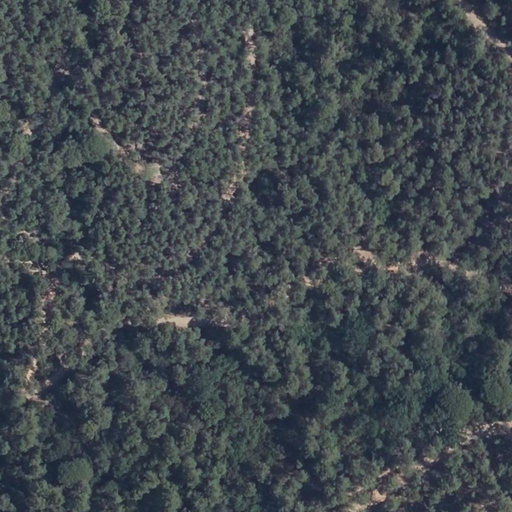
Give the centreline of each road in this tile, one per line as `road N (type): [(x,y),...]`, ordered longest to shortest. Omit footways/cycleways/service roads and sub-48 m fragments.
road 1 (track): [(262,0),(257,119),(212,233),(156,279),(74,262),(60,277),(32,357),(36,372),(57,373),(111,331),(153,312),(226,318),(332,278),(415,266),(511,278)]
road 2 (track): [(0,213),(13,201),(46,98),(76,86),(114,145),(145,169),(178,164),(206,99),(202,0)]
road 3 (track): [(511,426),(478,431),(340,511)]
